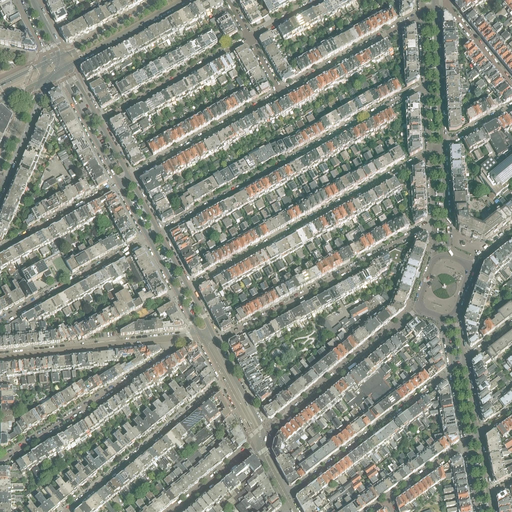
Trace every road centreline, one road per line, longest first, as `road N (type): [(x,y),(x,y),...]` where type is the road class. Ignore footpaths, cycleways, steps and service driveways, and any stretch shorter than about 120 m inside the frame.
road 1 (residential): [(159,232),(426,85)]
road 2 (residential): [(430,153),(188,288)]
road 3 (residential): [(211,345),(434,224)]
road 4 (residential): [(0,460),(166,355),(167,339)]
road 5 (residential): [(452,369),(286,497)]
road 6 (residential): [(229,379),(67,511)]
road 7 (residential): [(259,440),(419,306)]
road 8 (residential): [(280,93),(129,177)]
road 9 (residential): [(249,38),(100,122)]
road 10 (residential): [(0,357),(167,339)]
road 11 (residential): [(146,239),(0,322)]
road 12 (residential): [(422,13),(280,93)]
road 13 (residential): [(117,184),(0,250)]
road 14 (tertiary): [(69,65),(186,0)]
road 15 (tertiary): [(59,72),(117,184)]
